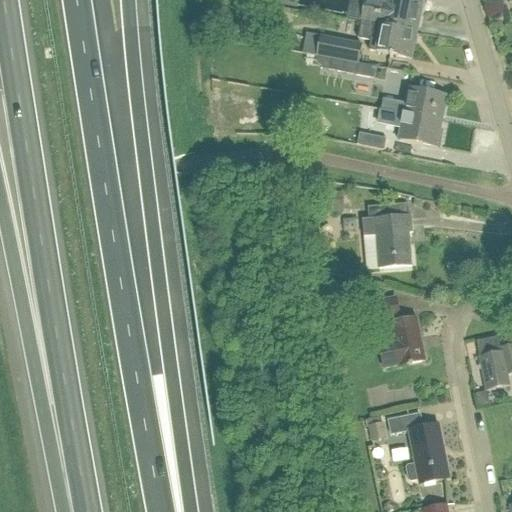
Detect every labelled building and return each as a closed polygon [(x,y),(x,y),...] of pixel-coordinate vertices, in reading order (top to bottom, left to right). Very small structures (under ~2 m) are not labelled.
[(366,0),(362,24),(382,28),(418,35),(425,1),(421,0),(366,0)] [(413,61),(418,35),(382,28),(362,24),(358,40),(372,43),(370,52),(377,54),(413,61)] [(314,57),(357,66),(358,65),(361,45),(308,35),(304,55),(314,57)] [(375,68),(358,65),(357,66),(314,57),(312,66),(319,67),(319,69),(373,80),(375,68)] [(403,115),(403,116),(441,123),(446,97),(408,89),(405,105),(382,100),(380,111),(403,115)] [(436,149),(441,123),(403,116),(398,141),(436,149)] [(360,135),(357,147),(384,152),(386,140),(360,135)] [(412,235),(411,218),(370,221),(372,239),(376,238),(379,271),(412,268),(409,235),(412,235)] [(362,326),(401,319),(395,290),(356,297),(362,326)] [(425,362),(416,320),(390,325),(393,337),(384,339),(386,345),(379,347),(384,371),(425,362)] [(502,353),(481,358),(488,393),(511,388),(509,377),(511,376),(511,346),(501,349),(502,353)] [(409,433),(415,466),(408,468),(406,470),(408,481),(411,483),(419,482),(419,486),(449,480),(438,426),(422,429),(420,416),(388,422),(391,436),(409,433)]
